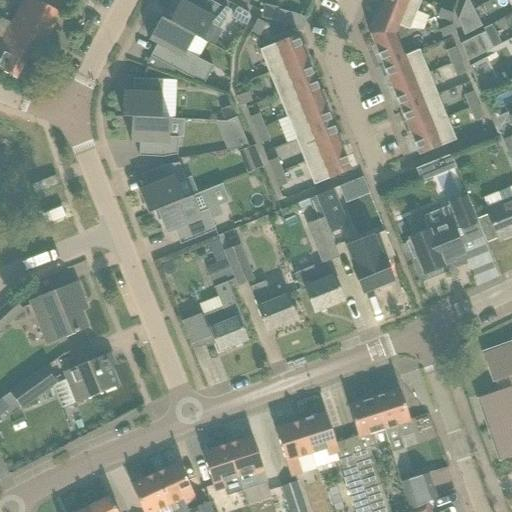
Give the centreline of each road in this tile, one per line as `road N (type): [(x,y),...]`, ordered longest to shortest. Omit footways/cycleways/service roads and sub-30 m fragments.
road 1 (unclassified): [(190,420),(417,332)]
road 2 (residential): [(351,0),(331,54),(382,185),(412,172)]
road 3 (residential): [(190,420),(116,229)]
road 4 (unclassified): [(7,505),(190,420)]
road 5 (residential): [(417,332),(482,511)]
road 6 (residential): [(0,279),(116,229)]
road 7 (residential): [(116,229),(72,111)]
road 8 (residential): [(72,111),(127,0)]
